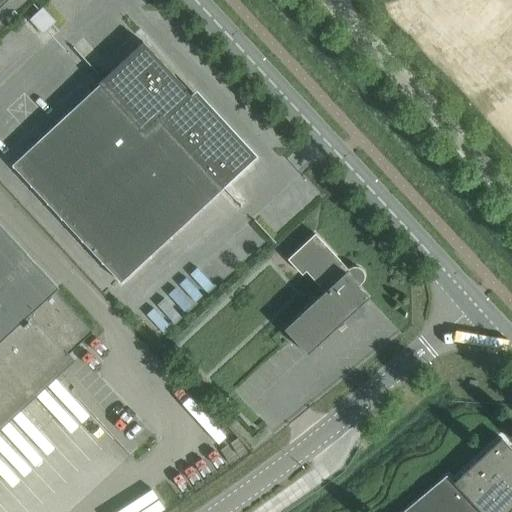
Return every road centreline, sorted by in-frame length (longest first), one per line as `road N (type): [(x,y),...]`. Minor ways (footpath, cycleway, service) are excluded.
road 1 (unclassified): [(191,0),(475,309)]
road 2 (unknown): [(0,206),(107,321),(170,424),(144,476),(104,511)]
road 3 (unclassified): [(220,511),(475,309)]
road 4 (unclassified): [(511,189),(337,0)]
road 5 (unknown): [(139,293),(320,140)]
road 6 (unknown): [(108,0),(0,93)]
